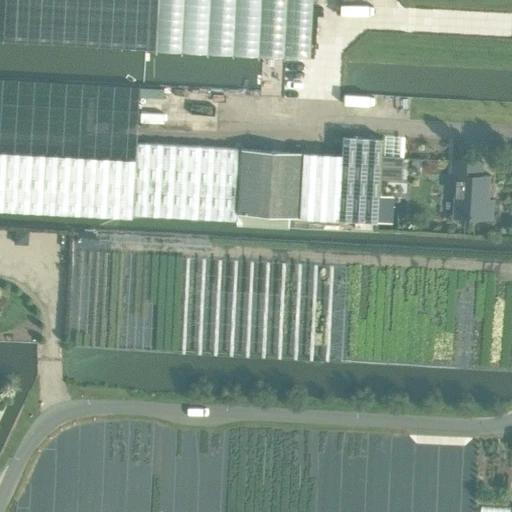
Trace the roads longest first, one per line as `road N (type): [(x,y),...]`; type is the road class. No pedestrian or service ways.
road 1 (unclassified): [(2,511),(54,419),(88,410),(511,426)]
road 2 (unknown): [(511,135),(278,119)]
road 3 (unknown): [(54,419),(58,238)]
